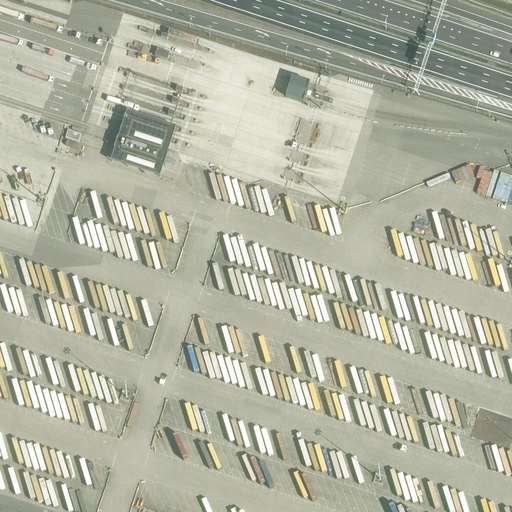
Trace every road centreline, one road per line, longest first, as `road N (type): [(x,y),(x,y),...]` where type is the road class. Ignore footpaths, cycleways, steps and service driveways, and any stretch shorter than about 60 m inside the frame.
road 1 (motorway): [(132,0),(511,115)]
road 2 (motorway): [(245,0),(511,86)]
road 3 (motorway): [(511,54),(345,0)]
